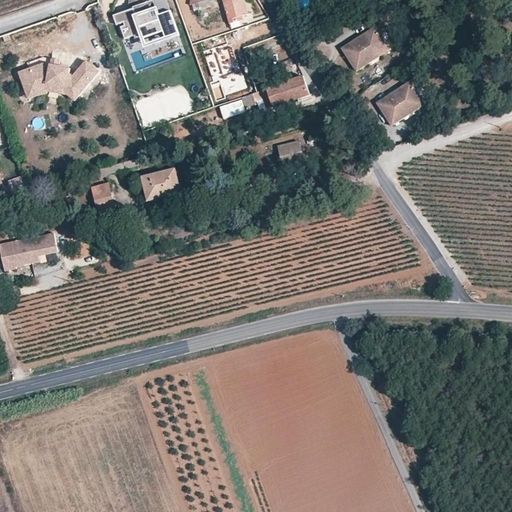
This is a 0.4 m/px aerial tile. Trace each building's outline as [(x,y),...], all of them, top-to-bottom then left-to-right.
[(167,0),(156,0),(159,8),(162,17),(170,14),(172,14),(167,0)] [(244,0),(188,0),(191,6),(213,0),(222,0),(230,25),(245,20),(244,17),(249,16),(244,0)] [(162,17),(159,8),(153,10),(150,2),(148,5),(144,7),(135,10),(134,7),(114,14),(117,24),(124,21),(125,24),(121,25),(125,38),(142,32),(145,37),(164,31),(166,34),(176,31),(170,14),(162,17)] [(374,27),(340,50),(354,70),(373,58),(369,52),(383,42),(374,27)] [(179,41),(176,31),(166,34),(164,31),(145,37),(149,52),(179,41)] [(383,42),(369,52),(373,58),(387,48),(383,42)] [(67,89),(68,90),(78,99),(92,82),(100,73),(87,62),(74,78),(70,74),(71,70),(60,67),(52,65),(46,64),(20,73),(27,92),(48,85),(67,89)] [(304,78),(291,83),(297,102),(310,97),(304,78)] [(409,82),(376,104),(389,125),(408,112),(404,106),(418,96),(409,82)] [(291,83),(279,87),(284,105),(297,102),(291,83)] [(51,92),(58,93),(68,96),(75,102),(78,99),(68,90),(67,89),(48,85),(27,92),(29,99),(51,92)] [(279,87),(267,90),(274,109),(284,105),(279,87)] [(267,90),(245,99),(231,104),(234,113),(230,117),(234,128),(253,122),(250,108),(258,106),(260,112),(274,109),(267,90)] [(418,96),(404,106),(408,112),(423,103),(418,96)] [(269,154),(280,151),(279,148),(278,141),(267,143),(269,154)] [(279,148),(280,151),(281,156),(284,168),(305,164),(300,142),(279,148)] [(148,156),(105,170),(107,176),(150,162),(148,156)] [(278,169),(284,168),(281,156),(272,158),(274,162),(276,162),(278,169)] [(175,171),(145,178),(150,200),(180,193),(175,171)] [(8,180),(12,189),(24,183),(21,175),(8,180)] [(109,184),(92,189),(99,215),(117,211),(109,184)] [(59,252),(55,233),(27,240),(34,264),(42,262),(40,256),(59,252)] [(34,264),(27,240),(0,247),(7,273),(18,270),(18,268),(16,262),(24,261),(25,266),(34,264)]
